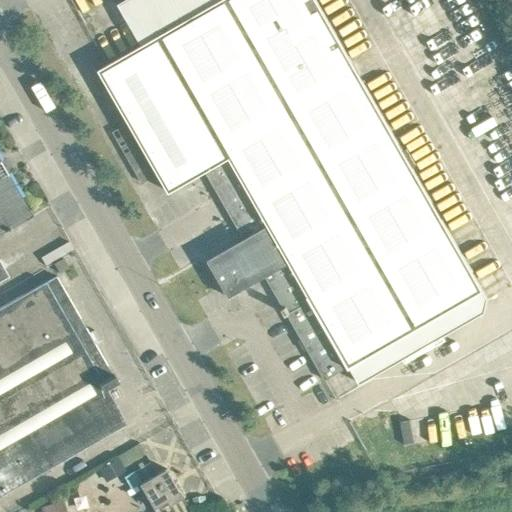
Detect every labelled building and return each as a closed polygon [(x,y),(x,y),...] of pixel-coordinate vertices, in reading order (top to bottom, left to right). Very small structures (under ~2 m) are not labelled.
[(482,290),(316,0),(220,0),(142,45),(99,69),(169,192),(206,171),(245,240),(210,259),(210,258),(208,259),(229,297),(231,296),(231,295),(265,276),(284,307),(282,308),(286,315),(287,314),(325,380),(482,290)] [(0,234),(7,230),(8,232),(12,230),(9,225),(14,223),(16,226),(33,216),(29,210),(27,210),(0,162),(0,234)] [(63,258),(54,263),(59,272),(68,267),(63,258)] [(106,387),(117,380),(114,374),(112,375),(55,276),(0,307),(0,491),(2,495),(53,466),(44,451),(118,408),(106,387)] [(139,484),(153,508),(155,511),(191,511),(166,468),(139,484)]
